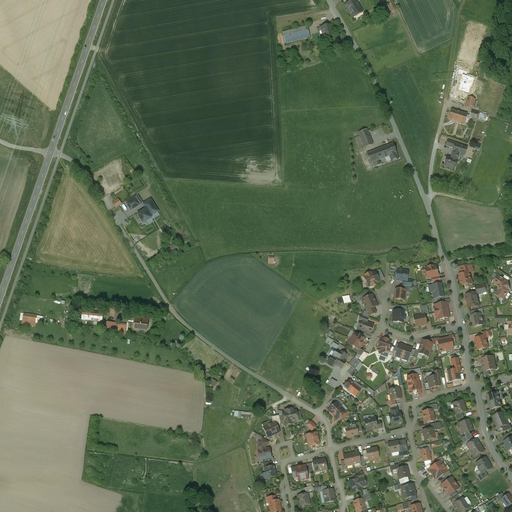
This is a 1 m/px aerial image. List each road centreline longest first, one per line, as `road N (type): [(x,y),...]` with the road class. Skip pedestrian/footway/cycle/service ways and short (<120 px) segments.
road 1 (unclassified): [(49,152),(86,175),(176,317),(244,369)]
road 2 (unclassified): [(326,0),(369,74),(446,262)]
road 3 (secondary): [(49,152),(103,0)]
road 4 (secondary): [(0,297),(49,152)]
road 5 (residential): [(244,369),(317,412),(330,449)]
